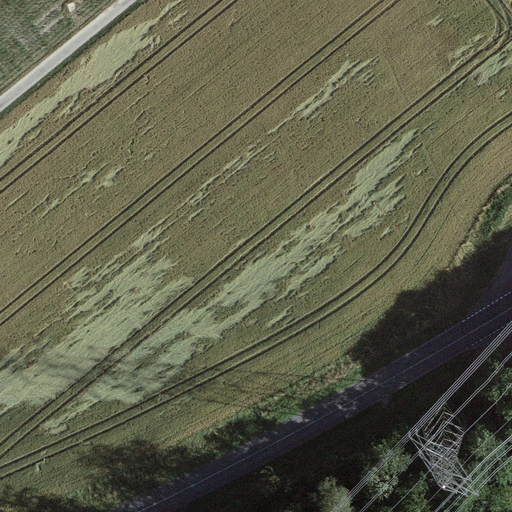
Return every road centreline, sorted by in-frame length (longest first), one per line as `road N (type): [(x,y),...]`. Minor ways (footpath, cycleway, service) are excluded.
road 1 (tertiary): [(511,291),(420,353),(102,511)]
road 2 (track): [(0,107),(130,0)]
